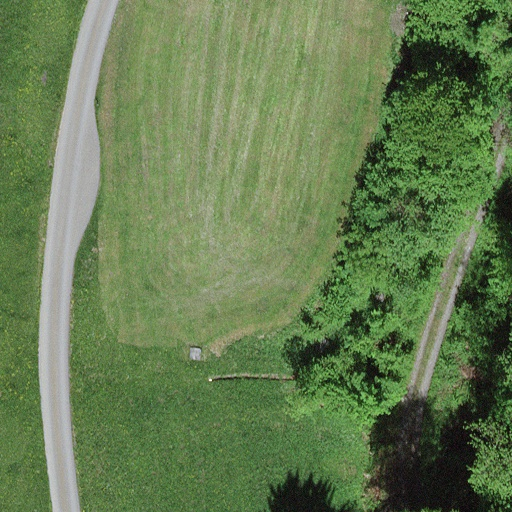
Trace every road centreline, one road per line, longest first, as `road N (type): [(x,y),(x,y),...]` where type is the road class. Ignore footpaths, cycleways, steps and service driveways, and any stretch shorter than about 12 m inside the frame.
road 1 (unclassified): [(66,511),(55,410),(55,270),(74,96),(109,0)]
road 2 (track): [(511,137),(437,324),(389,511)]
